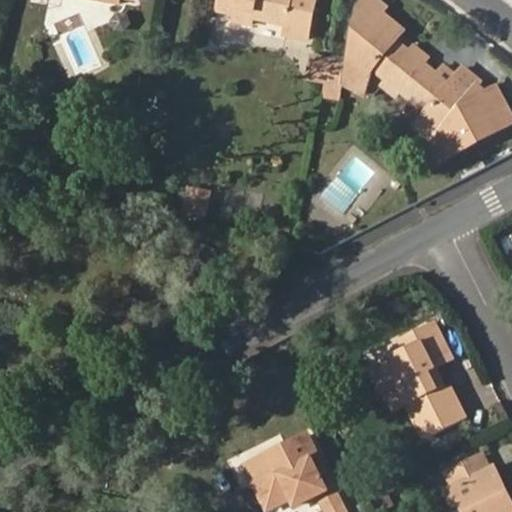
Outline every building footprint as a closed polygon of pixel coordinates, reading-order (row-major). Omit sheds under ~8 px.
[(222,0),(220,12),(236,15),(235,22),(252,25),(254,19),(289,25),(288,36),(309,40),(316,0),(222,0)] [(387,7),(378,0),(362,0),(351,65),(374,68),(389,79),(384,85),(399,97),(404,91),(430,113),(425,119),(442,134),(485,85),(467,69),(460,77),(446,66),(439,73),(427,63),(431,58),(416,45),(412,50),(399,39),(406,30),(384,12),(387,7)] [(313,57),(310,80),(325,83),(330,60),(313,57)] [(325,83),(342,86),(346,63),(330,60),(325,83)] [(435,142),(442,134),(425,119),(417,127),(435,142)] [(186,184),(183,213),(212,216),(214,186),(186,184)] [(390,349),(395,358),(374,368),(385,390),(401,383),(410,401),(426,433),(466,413),(445,383),(442,378),(434,382),(426,365),(434,361),(450,354),(431,316),(398,332),(403,343),(390,349)] [(390,349),(369,360),(374,368),(395,358),(390,349)] [(442,378),(434,361),(426,365),(434,382),(442,378)] [(385,390),(395,408),(410,401),(401,383),(385,390)] [(248,457),(258,478),(253,481),(267,508),(291,497),(295,505),(317,494),(326,511),(347,511),(324,466),(318,469),(309,452),(315,449),(305,429),(248,457)] [(324,466),(315,449),(309,452),(318,469),(324,466)] [(491,467),(485,454),(447,471),(454,485),(448,488),(455,505),(463,502),(467,511),(511,511),(511,498),(511,497),(507,499),(501,487),(505,485),(496,466),(491,467)] [(248,457),(242,460),(253,481),(258,478),(248,457)] [(511,497),(505,485),(501,487),(507,499),(511,497)]
